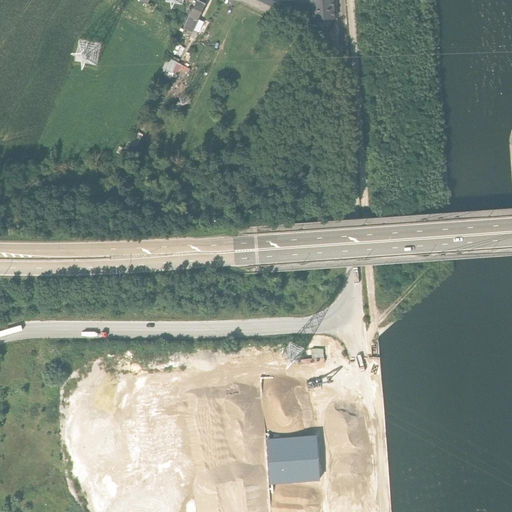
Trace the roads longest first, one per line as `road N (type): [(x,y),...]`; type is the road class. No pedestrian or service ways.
road 1 (unclassified): [(342,51),(355,280),(338,323),(0,334)]
road 2 (secondary): [(0,267),(154,264),(511,237)]
road 3 (secondary): [(511,222),(174,246),(0,246)]
